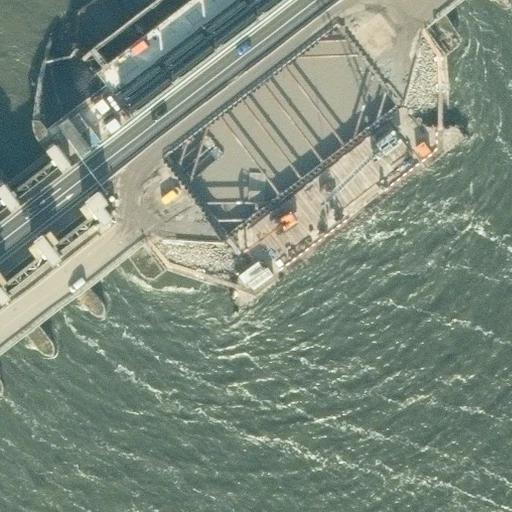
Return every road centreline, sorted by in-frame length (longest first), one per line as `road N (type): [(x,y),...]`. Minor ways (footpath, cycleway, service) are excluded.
road 1 (motorway): [(0,332),(430,0)]
road 2 (motorway): [(317,0),(0,245)]
